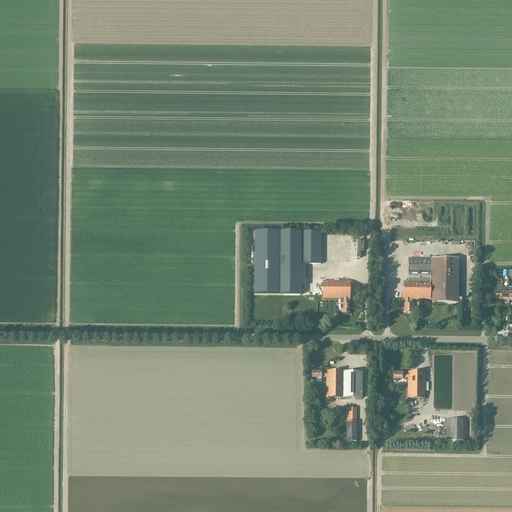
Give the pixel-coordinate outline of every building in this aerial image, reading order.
[(254,232),(254,295),(278,295),(300,295),(300,264),(320,264),(320,249),(321,249),(321,261),(350,262),(350,236),(321,236),(321,246),(320,246),(320,232),(278,232),(254,232)] [(412,299),(430,299),(432,299),(432,303),(458,304),(458,259),(432,259),(432,260),(430,260),(430,259),(408,258),(408,282),(403,281),(403,299),(405,299),(405,304),(404,304),(404,314),(410,314),(410,308),(412,308),(412,299)] [(340,304),(340,315),(349,315),(349,304),(349,299),(349,281),(323,281),(323,299),(340,299),(340,304)] [(362,371),(344,371),(326,371),(326,373),(321,373),(321,372),(311,372),(311,378),(321,378),(321,377),(326,377),(326,398),(362,398),(362,371)] [(398,379),(403,379),(403,378),(408,378),(407,399),(425,399),(425,372),(408,372),(408,374),(403,373),(393,372),(393,381),(394,382),(396,382),(396,381),(397,381),(398,379)] [(347,408),(347,420),(357,420),(357,408),(347,408)] [(446,419),(445,440),(467,441),(467,419),(446,419)] [(347,422),(346,442),(356,442),(357,422),(347,422)]
